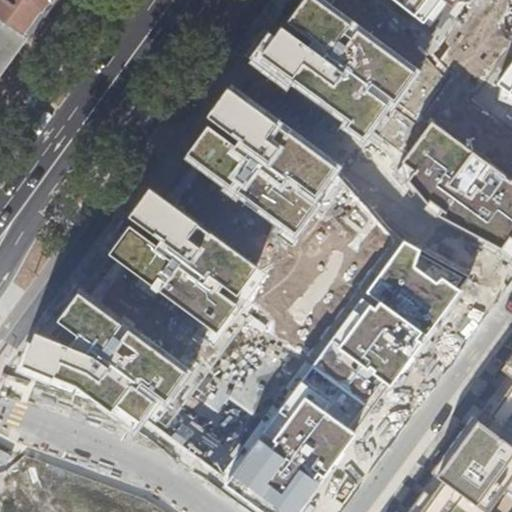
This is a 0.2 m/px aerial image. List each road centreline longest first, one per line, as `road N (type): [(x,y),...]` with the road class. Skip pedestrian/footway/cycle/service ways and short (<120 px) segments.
road 1 (primary): [(0,224),(162,0)]
road 2 (residential): [(362,511),(511,301)]
road 3 (residential): [(226,511),(158,464),(0,415)]
